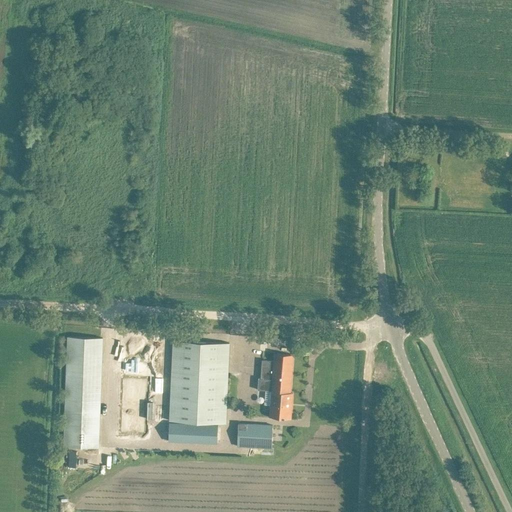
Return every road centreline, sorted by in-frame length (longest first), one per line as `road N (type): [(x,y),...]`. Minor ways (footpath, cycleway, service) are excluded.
road 1 (track): [(386,318),(375,328),(302,332),(0,310)]
road 2 (unclassified): [(507,511),(425,335),(390,329)]
road 3 (unclassified): [(390,329),(377,258),(381,129)]
road 4 (unclassified): [(468,511),(390,329)]
road 5 (unclassified): [(511,135),(381,129)]
road 6 (unclassified): [(381,129),(387,0)]
